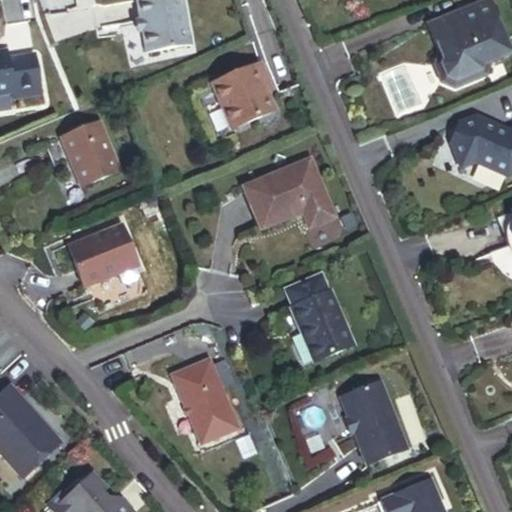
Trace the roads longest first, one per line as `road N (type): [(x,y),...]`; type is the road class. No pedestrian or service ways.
road 1 (residential): [(298,0),(500,511)]
road 2 (residential): [(198,511),(0,293)]
